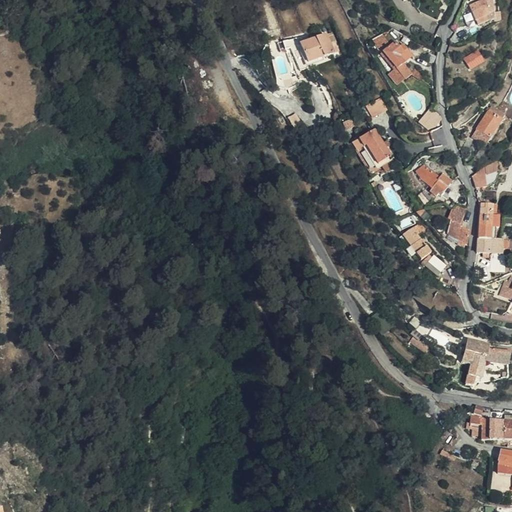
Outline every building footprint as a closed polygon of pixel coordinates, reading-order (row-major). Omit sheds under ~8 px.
[(479,5),(471,8),(473,15),(467,17),(469,25),(482,21),(480,13),(481,13),(479,5)] [(473,15),(471,8),(464,10),(466,17),(467,17),(473,15)] [(397,50),(389,36),(378,43),(383,53),(388,58),(397,50)] [(328,37),(301,49),(309,67),(335,56),(328,37)] [(301,49),(298,42),(285,47),(287,54),(291,52),(301,75),(310,71),(309,67),(301,49)] [(274,59),(287,54),(285,47),(283,43),(269,47),(274,59)] [(397,50),(388,58),(401,74),(407,83),(408,84),(415,78),(408,68),(415,61),(409,54),(408,55),(406,51),(404,52),(399,47),(397,50)] [(479,49),(466,56),(471,67),(485,60),(479,49)] [(400,89),(407,83),(401,74),(394,80),(400,89)] [(371,109),(378,120),(394,114),(389,100),(371,109)] [(491,106),(477,126),(478,127),(489,134),(491,135),(504,114),(491,106)] [(438,127),(441,118),(431,111),(420,124),(430,132),(438,128),(438,127)] [(297,115),(289,119),(293,127),(301,123),(297,115)] [(356,123),(349,127),(353,132),(359,128),(356,123)] [(489,134),(478,127),(474,133),(485,140),(489,134)] [(379,134),(364,143),(370,152),(372,150),(385,168),(390,165),(397,160),(392,152),(389,147),(379,134)] [(370,152),(364,143),(364,142),(356,147),(362,155),(364,154),(375,171),(373,173),(379,181),(386,176),(388,179),(396,174),(395,172),(390,165),(385,168),(372,150),(370,152)] [(483,143),(474,156),(482,161),(491,148),(483,143)] [(364,154),(362,155),(373,173),(375,171),(364,154)] [(397,160),(390,165),(395,172),(402,167),(397,160)] [(477,189),(501,181),(496,164),(471,172),(477,189)] [(448,195),(450,197),(456,188),(458,184),(449,177),(448,179),(441,176),(434,167),(424,174),(430,182),(441,189),(438,193),(445,198),(448,195)] [(500,204),(488,203),(486,237),(499,237),(500,204)] [(456,218),(461,219),(463,210),(457,207),(445,220),(448,222),(451,225),(456,218)] [(438,217),(435,210),(429,212),(432,219),(438,217)] [(464,249),(467,245),(470,233),(459,227),(461,219),(456,218),(451,225),(448,222),(448,235),(460,241),(458,245),(464,249)] [(429,224),(422,229),(427,235),(434,231),(429,224)] [(424,253),(424,254),(434,245),(427,235),(422,229),(412,236),(420,248),(416,251),(420,256),(424,253)] [(499,237),(486,237),(486,252),(493,252),(492,255),(499,255),(499,251),(498,250),(511,250),(511,244),(511,243),(511,236),(509,237),(499,237)] [(434,245),(424,254),(429,260),(440,253),(434,245)] [(443,265),(451,270),(455,264),(443,256),(441,258),(438,256),(433,264),(441,269),(443,265)] [(448,275),(451,270),(443,265),(441,269),(448,275)] [(411,343),(426,353),(430,347),(415,337),(411,343)] [(496,345),(477,342),(476,346),(474,353),(472,365),(480,367),(476,388),(483,389),(484,382),(491,384),(495,368),(511,367),(511,351),(496,350),(496,345)] [(511,382),(511,367),(495,368),(491,384),(499,386),(511,382)] [(502,420),(504,406),(486,409),(474,408),(474,412),(482,419),(493,419),(502,420)] [(511,422),(492,422),(493,419),(482,419),(482,424),(492,425),(492,441),(511,441),(511,422)] [(485,457),(479,466),(485,469),(491,460),(485,457)] [(17,511),(16,509),(7,510),(5,500),(0,501),(0,511),(17,511)]
